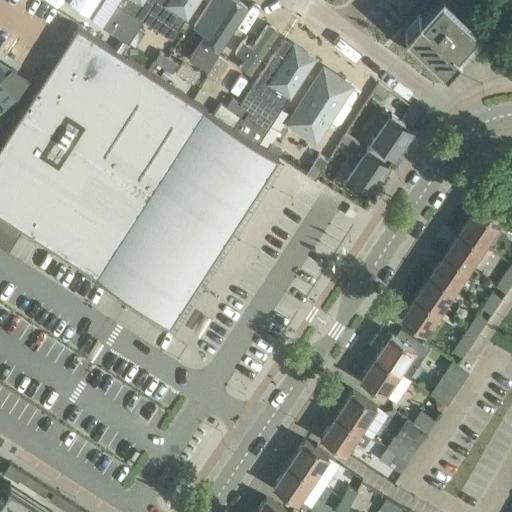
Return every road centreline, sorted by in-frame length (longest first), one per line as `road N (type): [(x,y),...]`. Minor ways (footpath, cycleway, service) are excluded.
road 1 (tertiary): [(208,511),(474,128)]
road 2 (residential): [(303,0),(474,128)]
